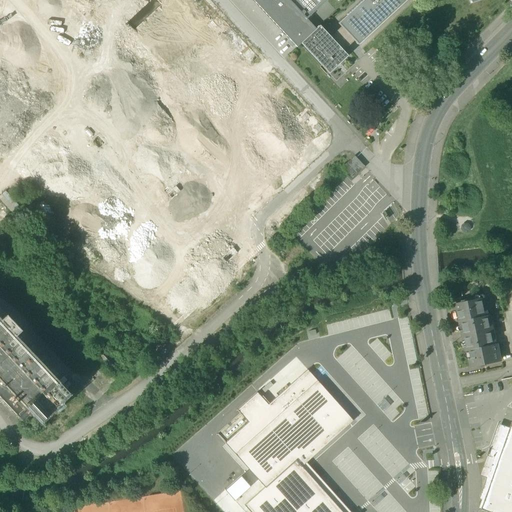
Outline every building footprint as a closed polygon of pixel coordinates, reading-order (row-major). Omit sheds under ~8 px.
[(253,0),(297,47),(301,43),(315,29),(306,19),(326,0),(253,0)] [(363,0),(338,24),(342,29),(352,39),(358,45),(406,0),(363,0)] [(332,39),(319,26),(315,29),(301,43),(328,73),(347,56),(341,49),(332,39)] [(332,39),(341,49),(352,39),(342,29),(332,39)] [(83,82),(45,115),(37,105),(16,124),(27,137),(23,141),(172,311),(235,256),(83,82)] [(311,115),(309,117),(306,113),(301,118),(317,135),(323,128),(311,115)] [(192,169),(200,159),(195,155),(187,164),(192,169)] [(359,169),(353,162),(343,170),(350,177),(359,169)] [(307,186),(312,193),(330,177),(324,171),(307,186)] [(484,298),(470,301),(469,299),(462,300),(463,303),(454,304),(458,322),(460,321),(487,316),(484,298)] [(0,320),(0,319),(0,397),(25,424),(33,416),(41,423),(70,394),(15,335),(20,330),(5,315),(0,320)] [(487,316),(460,321),(463,336),(492,330),(489,315),(487,316)] [(492,330),(463,336),(466,350),(468,350),(495,344),(492,330)] [(495,344),(468,350),(471,366),(478,365),(478,367),(485,366),(485,364),(500,360),(497,344),(495,344)] [(300,467),(352,419),(316,379),(307,369),(268,405),(257,393),(238,410),(249,422),(225,443),(265,488),(294,461),(300,467)] [(511,511),(511,424),(510,430),(500,426),(482,477),(487,479),(480,499),(482,500),(479,509),(487,511),(511,511)] [(340,511),(302,470),(300,467),(294,461),(265,488),(244,506),(249,511),(340,511)] [(70,511),(63,500),(43,511),(70,511)]
